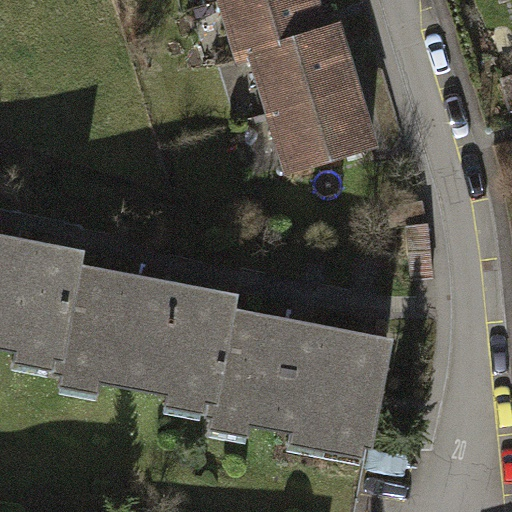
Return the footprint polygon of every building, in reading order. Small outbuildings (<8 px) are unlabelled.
[(313,28),(304,0),(214,0),(230,52),(246,47),(313,28)] [(246,47),(264,107),(343,84),(325,24),(313,28),(246,47)] [(359,141),(343,84),(264,107),(281,164),(359,141)] [(424,226),(404,228),(410,280),(430,278),(424,226)] [(0,339),(54,350),(71,263),(74,248),(0,233),(0,339)] [(51,367),(211,399),(228,311),(231,294),(71,263),(54,350),(51,367)] [(386,342),(228,311),(211,399),(208,412),(366,443),(386,342)]
